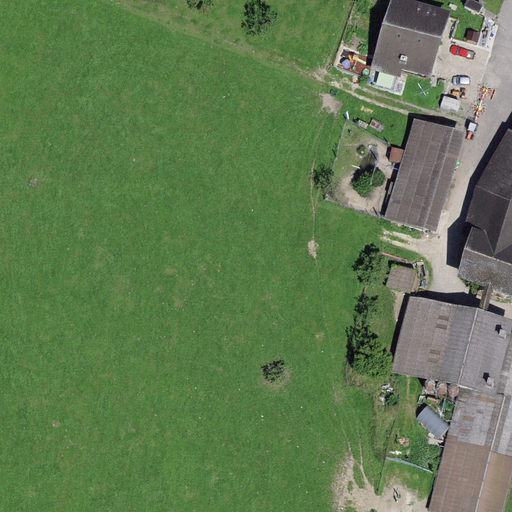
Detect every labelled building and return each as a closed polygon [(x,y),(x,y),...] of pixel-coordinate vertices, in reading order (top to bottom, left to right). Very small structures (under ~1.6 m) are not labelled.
[(451,22),(394,4),(372,75),(402,84),(403,78),(431,87),(451,22)] [(468,144),(415,127),(384,226),(437,243),(468,144)] [(473,239),(457,289),(511,308),(511,137),(510,136),(476,193),(465,237),(473,239)] [(390,287),(411,292),(417,269),(395,264),(390,287)] [(511,328),(410,302),(390,380),(460,398),(431,511),(502,511),(511,476),(511,328)]
